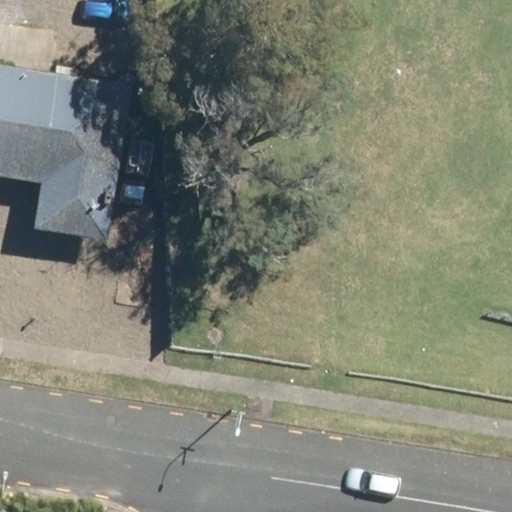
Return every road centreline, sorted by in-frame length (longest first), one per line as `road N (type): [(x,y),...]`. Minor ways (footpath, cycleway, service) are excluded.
road 1 (residential): [(0,434),(232,472)]
road 2 (residential): [(232,472),(461,511)]
